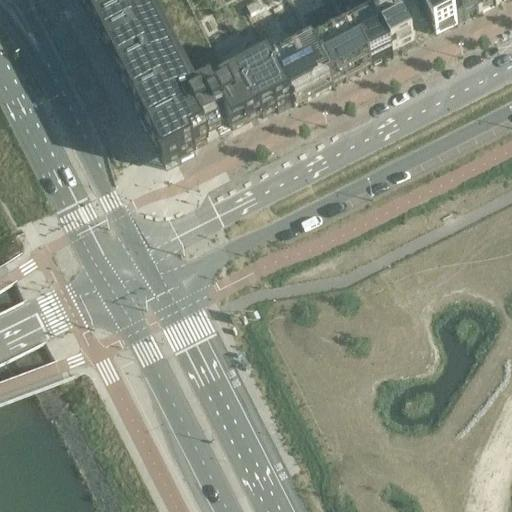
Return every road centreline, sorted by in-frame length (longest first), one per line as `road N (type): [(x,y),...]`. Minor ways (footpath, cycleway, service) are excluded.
road 1 (tertiary): [(511,59),(138,256)]
road 2 (tertiary): [(163,285),(511,111)]
road 3 (secondary): [(279,511),(163,285)]
road 4 (secondary): [(107,287),(225,511)]
road 5 (secondary): [(0,81),(107,287)]
road 6 (secondary): [(138,256),(50,73)]
road 7 (residential): [(0,344),(107,287)]
